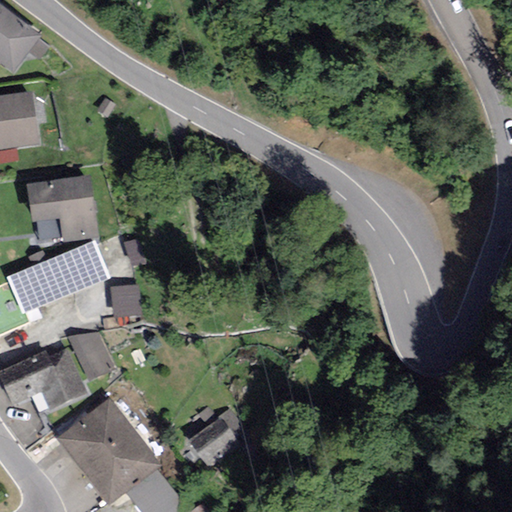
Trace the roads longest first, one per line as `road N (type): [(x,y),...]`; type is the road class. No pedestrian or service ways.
road 1 (tertiary): [(34,0),(128,70),(339,192),(389,258),(417,345),(437,357),(466,323),(510,183),(504,129),(448,0)]
road 2 (track): [(232,129),(197,58),(181,0)]
